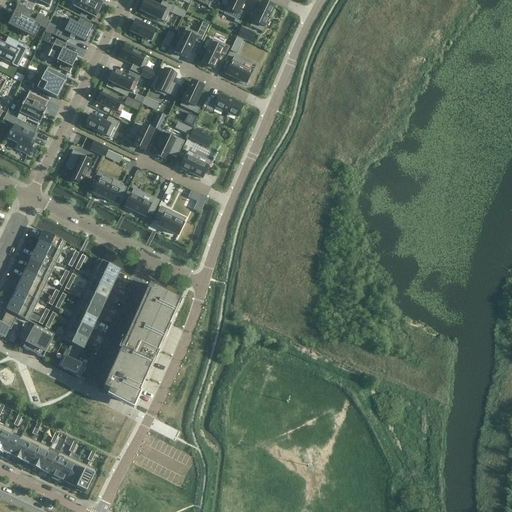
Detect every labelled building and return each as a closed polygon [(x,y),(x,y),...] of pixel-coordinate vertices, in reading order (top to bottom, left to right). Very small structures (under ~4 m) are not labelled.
[(94,0),(77,0),(74,8),(82,12),(79,18),(84,21),(87,15),(94,18),(95,19),(103,4),(94,0)] [(197,0),(197,2),(208,7),(208,8),(213,11),(218,0),(197,0)] [(223,0),(218,11),(223,14),(226,9),(230,0),(223,0)] [(230,0),(226,9),(223,14),(235,20),(234,22),(240,25),(245,14),(239,11),(244,0),(230,0)] [(145,1),(140,11),(164,23),(169,13),(172,14),(175,8),(162,1),(160,8),(145,1)] [(253,22),(250,27),(262,33),(273,8),(262,3),(258,11),(253,22)] [(20,16),(24,8),(18,5),(14,13),(20,16)] [(50,24),(51,22),(38,15),(35,21),(29,18),(32,12),(24,8),(20,16),(14,13),(9,24),(35,37),(40,27),(47,31),(50,24)] [(87,37),(92,25),(91,24),(80,19),(77,24),(67,19),(62,30),(50,24),(47,31),(46,32),(66,42),(67,43),(69,38),(74,40),(75,38),(84,42),(86,37),(87,37)] [(135,22),(130,32),(142,38),(150,42),(155,31),(135,22)] [(197,34),(186,29),(174,53),(186,59),(194,41),(200,44),(208,26),(202,23),(197,34)] [(252,43),(255,35),(241,29),(238,36),(252,43)] [(47,34),(43,42),(48,45),(52,38),(49,37),(50,36),(47,34)] [(242,41),(237,38),(231,51),(236,54),(242,41)] [(28,48),(12,40),(9,47),(24,55),(28,48)] [(77,57),(63,50),(65,48),(66,45),(65,44),(56,40),(47,58),(61,65),(59,69),(67,73),(69,74),(77,57)] [(201,64),(204,65),(203,67),(210,70),(211,68),(213,70),(220,54),(225,57),(229,48),(213,40),(201,64)] [(0,59),(18,69),(24,55),(5,45),(0,42),(0,59)] [(122,49),(119,56),(120,57),(119,59),(133,65),(130,71),(141,76),(144,69),(149,60),(144,58),(145,57),(130,50),(125,47),(124,50),(122,49)] [(245,84),(246,84),(251,73),(240,67),(242,62),(234,58),(226,75),(238,81),(237,82),(244,86),(245,84)] [(65,77),(47,68),(37,89),(42,92),(56,99),(61,90),(62,87),(64,84),(66,79),(67,78),(65,77)] [(155,74),(144,69),(141,76),(152,81),(155,74)] [(155,90),(154,92),(165,97),(166,95),(167,95),(167,94),(174,98),(179,87),(172,84),(176,75),(164,69),(155,89),(155,90)] [(109,80),(109,82),(133,93),(138,83),(127,78),(114,71),(113,73),(111,72),(108,79),(109,80)] [(194,107),(203,88),(191,82),(180,107),(197,115),(200,109),(194,107)] [(102,91),(96,103),(112,110),(116,112),(122,101),(102,91)] [(40,123),(47,109),(45,108),(48,102),(39,97),(29,93),(19,113),(28,118),(26,120),(37,126),(39,123),(40,123)] [(137,95),(134,101),(142,104),(144,99),(137,95)] [(237,118),(242,107),(219,96),(216,102),(211,99),(206,110),(212,112),(214,107),(237,118)] [(166,117),(158,114),(152,128),(159,131),(166,117)] [(192,127),(196,118),(189,115),(185,124),(192,127)] [(90,116),(85,127),(95,131),(109,138),(114,128),(116,129),(119,123),(108,118),(105,123),(90,116)] [(26,155),(28,155),(34,143),(31,141),(37,130),(36,129),(18,120),(8,140),(18,145),(16,149),(26,155)] [(178,123),(175,129),(188,135),(191,129),(187,128),(178,123)] [(154,131),(143,126),(136,140),(134,145),(134,146),(144,151),(154,131)] [(193,130),(189,138),(208,147),(212,139),(193,130)] [(164,135),(154,155),(166,161),(169,155),(176,158),(184,142),(166,133),(165,136),(164,135)] [(136,140),(127,136),(125,140),(134,145),(136,140)] [(89,150),(94,152),(98,145),(93,142),(89,150)] [(107,149),(98,145),(94,152),(104,157),(107,149)] [(80,184),(91,163),(90,162),(91,160),(73,151),(65,168),(72,171),(69,179),(71,180),(70,182),(77,185),(78,183),(80,184)] [(180,169),(202,179),(207,168),(194,161),(196,156),(188,152),(180,169)] [(121,158),(112,154),(109,159),(118,164),(121,158)] [(98,182),(110,187),(113,181),(101,176),(98,182)] [(98,182),(93,194),(113,203),(117,193),(123,196),(126,188),(121,186),(122,184),(114,180),(113,181),(110,187),(98,182)] [(158,205),(152,202),(154,199),(134,189),(125,208),(126,208),(125,210),(132,213),(133,212),(145,217),(147,213),(152,216),(158,205)] [(200,214),(207,200),(191,192),(188,198),(196,202),(192,210),(200,214)] [(160,207),(154,221),(159,224),(158,227),(178,236),(186,219),(160,207)] [(66,243),(44,232),(44,233),(39,242),(61,254),(61,253),(66,243)] [(61,254),(39,242),(39,243),(34,252),(56,263),(57,263),(56,263),(61,254)] [(56,263),(34,252),(34,253),(30,262),(52,273),(52,272),(56,263)] [(119,271),(98,260),(93,270),(114,281),(115,280),(114,280),(119,271)] [(52,273),(30,262),(30,263),(25,272),(47,283),(47,282),(52,273)] [(114,281),(93,270),(92,271),(93,271),(88,280),(110,291),(110,290),(114,281)] [(47,283),(25,272),(25,273),(21,282),(42,293),(43,292),(42,292),(47,283)] [(110,291),(88,280),(88,281),(84,290),(105,301),(106,300),(105,300),(110,291)] [(42,293),(21,282),(20,282),(21,283),(16,291),(38,302),(42,293)] [(169,326),(177,306),(180,301),(176,299),(153,287),(150,286),(149,285),(107,382),(103,390),(108,393),(121,399),(127,402),(133,405),(139,393),(154,359),(156,360),(159,353),(157,352),(166,333),(169,326)] [(105,301),(84,290),(83,290),(83,291),(79,299),(101,311),(101,310),(105,301)] [(38,302),(16,291),(16,292),(12,301),(33,312),(33,311),(38,302)] [(101,311),(79,299),(78,300),(79,300),(74,309),(96,320),(96,319),(101,311)] [(33,312),(12,301),(11,302),(7,311),(28,322),(33,312)] [(96,320),(74,309),(74,310),(70,319),(92,330),(92,329),(96,320)] [(28,322),(7,311),(5,314),(4,318),(14,323),(16,320),(17,318),(17,317),(28,322)] [(9,330),(10,330),(14,323),(4,318),(0,324),(0,323),(0,337),(4,339),(9,330)] [(92,330),(70,319),(69,320),(70,320),(65,329),(87,340),(87,339),(92,330)] [(44,330),(34,325),(22,349),(24,350),(29,352),(32,354),(44,330)] [(87,340),(65,329),(65,330),(61,339),(82,350),(87,340)] [(44,330),(32,354),(36,356),(40,358),(43,359),(55,336),(44,330)] [(82,350),(71,344),(71,345),(70,346),(70,347),(68,351),(79,356),(80,353),(82,350)] [(79,356),(68,351),(66,350),(57,367),(76,377),(80,379),(81,377),(84,372),(82,371),(84,367),(75,362),(79,356)] [(120,402),(121,399),(108,393),(107,395),(120,402)] [(141,394),(139,393),(133,405),(127,402),(124,407),(133,411),(141,394)] [(11,436),(13,431),(4,427),(0,434),(0,451),(3,453),(11,436)] [(21,462),(31,440),(22,435),(20,440),(12,458),(21,462)] [(20,440),(11,436),(3,453),(12,458),(20,440)] [(30,466),(41,444),(31,440),(21,462),(30,466)] [(48,453),(50,449),(41,444),(30,466),(39,471),(48,453)] [(57,458),(57,457),(59,453),(50,449),(48,453),(39,471),(49,475),(57,458)] [(57,482),(68,458),(59,453),(57,457),(57,458),(49,475),(52,477),(51,479),(57,482)] [(67,484),(77,462),(79,458),(70,453),(68,458),(57,482),(62,484),(63,482),(67,484)] [(76,488),(87,466),(77,462),(67,484),(76,488)] [(96,471),(87,466),(76,488),(86,493),(96,471)]
